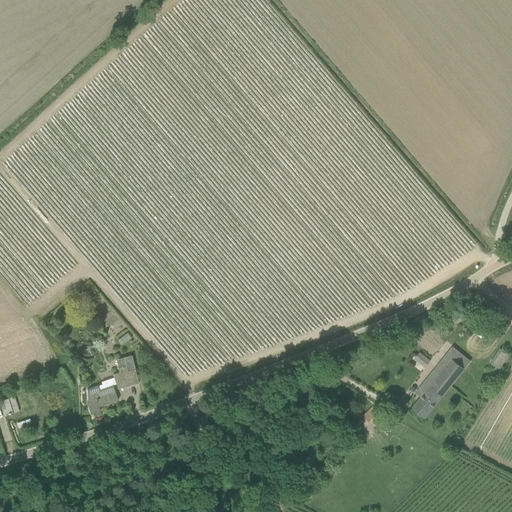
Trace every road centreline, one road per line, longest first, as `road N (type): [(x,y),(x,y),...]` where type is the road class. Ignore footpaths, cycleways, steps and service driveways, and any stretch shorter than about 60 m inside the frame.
road 1 (unclassified): [(0,464),(217,389),(466,285),(494,265)]
road 2 (track): [(250,510),(241,482),(206,439),(192,398)]
